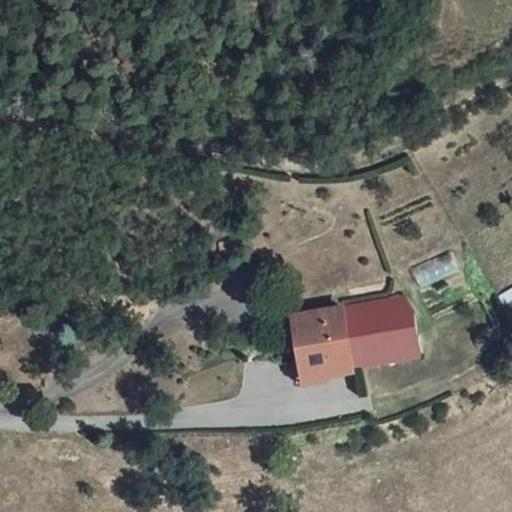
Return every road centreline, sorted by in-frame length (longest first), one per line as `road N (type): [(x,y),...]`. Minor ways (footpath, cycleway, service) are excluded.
road 1 (track): [(0,113),(93,135),(312,166),(377,158),(511,80)]
road 2 (unknown): [(0,416),(126,420),(373,406)]
